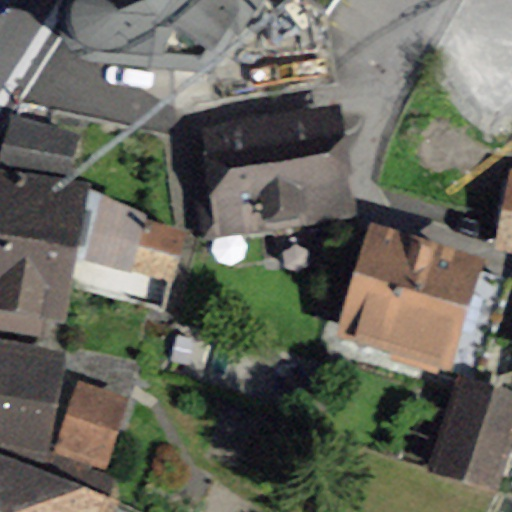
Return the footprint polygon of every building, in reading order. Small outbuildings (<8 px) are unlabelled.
[(82,0),(71,18),(70,39),(84,57),(204,72),(252,0),(82,0)] [(301,0),(326,17),(337,0),(301,0)] [(208,238),(339,229),(323,122),(217,137),(220,153),(197,156),(208,238)] [(14,124),(0,148),(0,175),(61,187),(75,141),(14,124)] [(75,197),(0,182),(0,327),(44,336),(54,282),(165,311),(182,239),(94,214),(75,197)] [(511,407),(511,348),(491,341),(509,287),(377,246),(348,339),(479,380),(474,395),(511,407)] [(0,351),(0,448),(37,456),(55,362),(0,351)] [(495,488),(511,437),(511,407),(474,395),(465,393),(456,419),(440,414),(424,464),(495,488)] [(81,395),(63,448),(102,461),(119,408),(81,395)] [(37,478),(0,463),(0,511),(113,511),(114,510),(37,478)]
